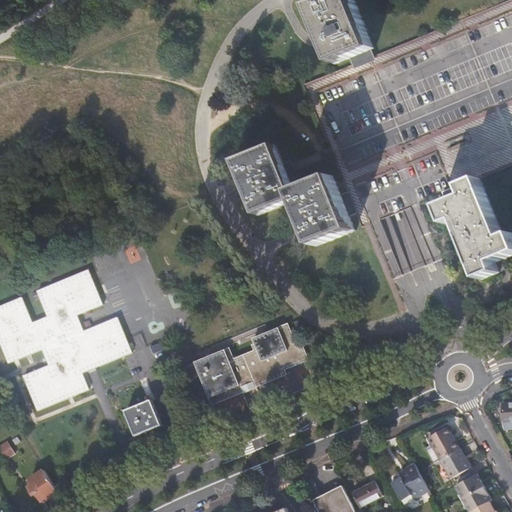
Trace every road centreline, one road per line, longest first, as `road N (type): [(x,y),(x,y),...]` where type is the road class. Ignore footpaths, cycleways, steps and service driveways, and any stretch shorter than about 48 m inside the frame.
road 1 (secondary): [(443,367),(136,492),(105,511)]
road 2 (secondary): [(169,511),(449,393)]
